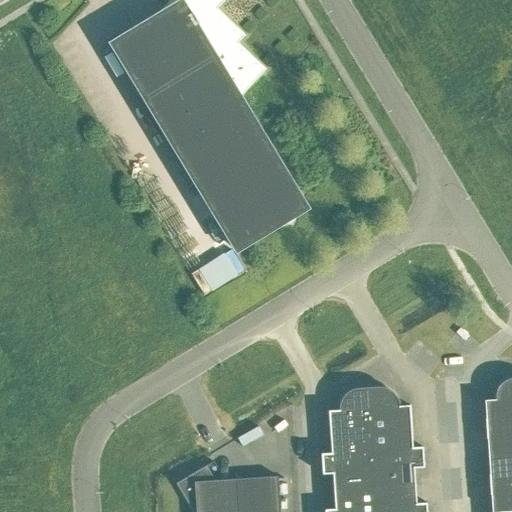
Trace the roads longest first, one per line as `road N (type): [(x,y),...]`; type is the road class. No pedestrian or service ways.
road 1 (residential): [(455,203),(122,404),(90,444),(85,511)]
road 2 (residential): [(332,0),(455,203)]
